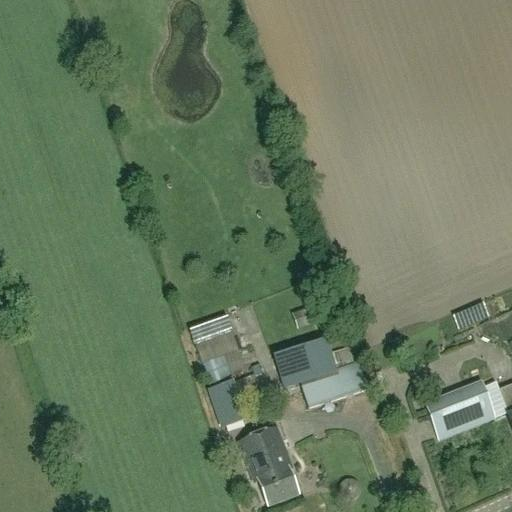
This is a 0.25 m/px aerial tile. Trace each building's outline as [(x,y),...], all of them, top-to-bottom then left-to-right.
[(305,311),(291,316),(297,332),(311,327),(305,311)] [(202,342),(209,357),(221,351),(214,337),(202,342)] [(278,371),(285,391),(325,379),(315,348),(289,356),(292,366),(278,371)] [(348,350),(331,356),(337,373),(354,368),(348,350)] [(232,351),(217,355),(223,377),(238,373),(232,351)] [(483,361),(489,380),(511,373),(504,354),(483,361)] [(303,392),(309,413),(367,394),(359,374),(303,392)] [(511,388),(499,394),(508,420),(511,431),(511,388)] [(230,392),(211,395),(215,427),(234,425),(230,392)] [(494,421),(482,392),(427,414),(439,443),(494,421)] [(260,484),(270,510),(300,498),(290,472),(294,470),(279,431),(241,446),(256,485),(260,484)] [(330,459),(343,461),(345,448),(332,446),(330,459)] [(349,501),(351,483),(336,481),(334,500),(349,501)]
